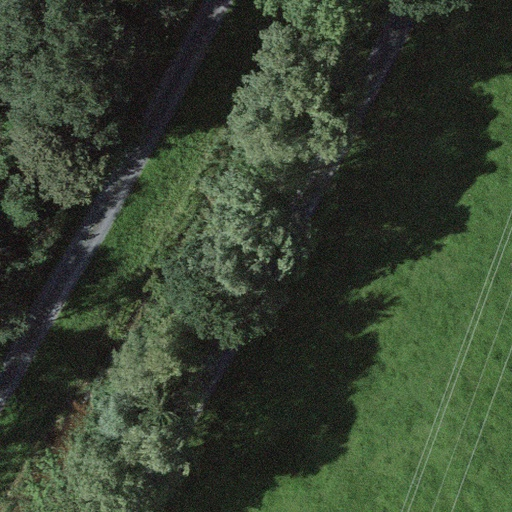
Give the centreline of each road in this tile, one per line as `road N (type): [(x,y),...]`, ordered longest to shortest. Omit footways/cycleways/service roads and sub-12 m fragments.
road 1 (track): [(409,0),(239,331),(123,511)]
road 2 (track): [(0,389),(92,245),(215,0)]
